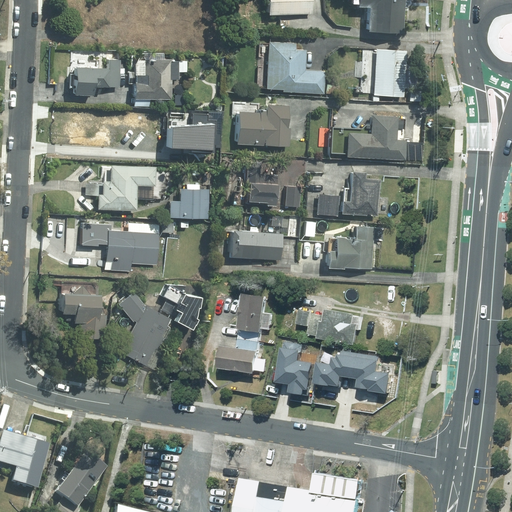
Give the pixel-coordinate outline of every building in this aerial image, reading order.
[(141,31),(151,32),(151,0),(112,0),(111,46),(140,47),(141,31)] [(307,0),(261,0),(262,15),(308,14),(307,0)] [(397,34),(398,0),(343,0),(344,5),(349,5),(349,8),(362,9),(361,32),(397,34)] [(291,44),(263,42),(261,90),(277,90),(277,92),(321,95),(323,72),(301,70),(302,51),(290,50),(291,44)] [(402,51),(372,49),(369,96),(400,97),(402,51)] [(115,88),(117,60),(103,59),(103,69),(67,68),(66,96),(86,97),(87,87),(115,88)] [(167,60),(140,60),(140,76),(130,76),(130,84),(128,84),(128,100),(140,100),(167,100),(167,80),(175,80),(175,62),(167,62),(167,60)] [(255,113),(233,112),(231,145),(286,148),(287,128),(284,128),(285,107),(262,106),(262,110),(255,110),(255,113)] [(145,130),(139,130),(140,112),(113,111),(111,142),(95,141),(94,156),(138,158),(139,136),(145,137),(145,130)] [(392,140),(393,117),(365,116),(364,134),(340,133),(339,158),(401,161),(402,141),(392,140)] [(272,200),(274,176),(255,175),(256,164),(242,163),(241,184),(242,184),(240,203),(260,204),(259,207),(270,207),(270,200),(272,200)] [(152,187),(152,168),(105,166),(104,182),(97,182),(97,184),(82,184),(81,195),(91,195),(91,210),(131,212),(132,186),(152,187)] [(336,196),(314,195),(313,215),(335,216),(335,215),(374,217),(376,180),(360,179),(360,173),(346,172),(344,202),(336,202),(336,196)] [(205,220),(206,190),(196,189),(196,185),(182,185),(182,190),(175,189),(174,202),(163,201),(162,218),(205,220)] [(296,208),(298,187),(282,186),(281,207),(296,208)] [(45,226),(44,236),(65,237),(66,217),(56,217),(55,226),(45,226)] [(310,237),(311,223),(301,222),(301,237),(310,237)] [(153,265),(155,233),(108,231),(108,225),(78,223),(77,246),(93,247),(93,245),(103,245),(102,262),(107,262),(107,271),(127,272),(128,264),(153,265)] [(366,270),(368,228),(351,227),(350,241),(339,240),(339,239),(328,238),(328,239),(327,252),(322,252),(321,268),(321,269),(338,270),(338,268),(366,270)] [(277,261),(278,234),(225,231),(223,258),(277,261)] [(67,295),(53,294),(53,314),(66,315),(67,323),(76,323),(76,338),(99,338),(100,316),(92,316),(92,296),(86,295),(76,286),(67,295)] [(158,337),(167,320),(140,306),(127,292),(112,305),(131,325),(117,353),(142,366),(152,349),(155,350),(161,339),(158,337)] [(255,376),(266,299),(241,295),(239,308),(242,308),(238,331),(239,332),(236,351),(221,349),(218,371),(255,376)] [(192,309),(194,299),(178,297),(175,296),(171,304),(177,307),(167,323),(184,331),(187,326),(188,326),(190,321),(188,320),(190,309),(192,309)] [(318,337),(317,341),(354,346),(357,331),(360,332),(362,317),(326,311),(325,316),(313,315),(313,314),(299,312),(297,326),(309,328),(308,336),(318,337)] [(313,371),(308,400),(338,404),(342,383),(353,384),(358,358),(321,352),(322,348),(308,346),(304,370),(313,371)] [(45,446),(0,432),(0,467),(9,470),(5,484),(31,492),(45,446)] [(82,452),(49,494),(57,501),(48,511),(75,511),(71,508),(103,468),(82,452)] [(314,474),(311,492),(356,500),(359,482),(314,474)] [(311,492),(241,480),(235,511),(354,511),(356,500),(311,492)]
